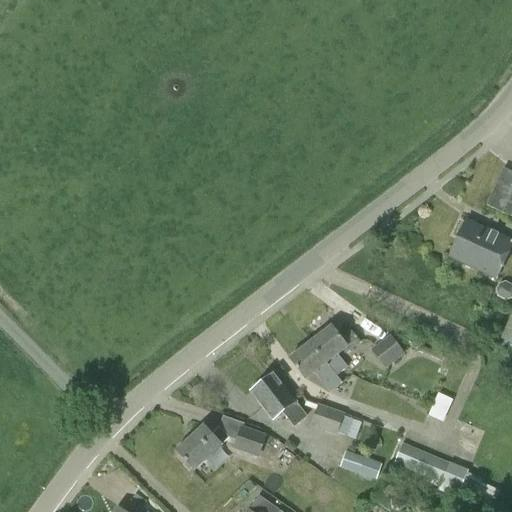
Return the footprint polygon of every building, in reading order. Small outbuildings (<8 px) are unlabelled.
[(511,173),(507,171),(504,177),(501,176),(486,206),(511,218),(511,173)] [(496,280),(511,247),(511,242),(469,221),(451,257),(496,280)] [(511,344),(511,311),(500,339),(511,344)] [(333,372),(337,377),(348,369),(339,356),(345,352),(347,355),(363,344),(355,333),(344,341),(335,328),(313,342),(327,363),(327,364),(333,373),(333,372)] [(385,370),(404,355),(389,336),(370,351),(385,370)] [(305,379),(327,364),(327,363),(313,342),(291,358),(305,379)] [(441,362),(443,357),(413,344),(411,349),(441,362)] [(448,371),(452,362),(444,358),(440,368),(448,371)] [(274,373),(249,392),(271,422),(282,413),(294,428),(307,417),(296,403),(297,403),(274,373)] [(435,394),(428,417),(443,421),(450,398),(435,394)] [(346,437),(352,420),(343,417),(344,416),(317,406),(309,427),(336,436),(337,434),(346,437)] [(194,470),(223,445),(205,424),(176,449),(194,470)] [(258,459),(266,436),(240,427),(232,450),(258,459)] [(456,500),(468,471),(402,444),(393,466),(424,478),(423,482),(438,488),(437,492),(456,500)] [(359,476),(365,460),(345,453),(339,469),(359,476)] [(365,460),(359,476),(376,482),(381,465),(365,460)] [(491,509),(498,492),(475,482),(468,499),(491,509)] [(395,492),(389,497),(392,506),(399,507),(406,502),(403,494),(395,492)] [(278,511),(258,497),(248,510),(246,511),(278,511)] [(149,511),(133,500),(125,511),(121,509),(118,511),(149,511)]
